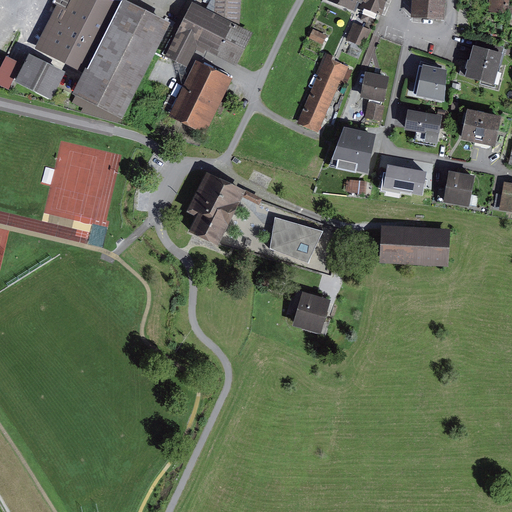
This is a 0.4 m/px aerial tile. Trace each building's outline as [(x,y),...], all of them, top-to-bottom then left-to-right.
[(76,99),(120,120),(167,25),(123,4),(107,0),(54,0),(53,3),(66,10),(48,48),(91,69),(76,99)] [(390,0),(336,0),(357,8),(359,4),(384,15),(390,0)] [(446,17),(447,0),(417,0),(416,16),(446,17)] [(249,35),(193,7),(170,53),(188,62),(198,41),(237,60),(249,35)] [(373,27),(356,19),(347,36),(365,44),(373,27)] [(475,47),(467,76),(491,82),(499,53),(475,47)] [(300,121),(320,130),(351,62),(331,53),(300,121)] [(48,66),(32,58),(23,78),(53,92),(62,72),(48,66)] [(177,117),(203,129),(226,78),(199,66),(177,117)] [(422,67),(416,96),(444,101),(445,72),(422,67)] [(387,79),(367,75),(363,95),(383,99),(387,79)] [(440,118),(409,112),(406,129),(418,132),(416,142),(435,145),(440,118)] [(469,112),(464,136),(494,142),(499,118),(469,112)] [(367,164),(372,142),(346,136),(341,158),(367,164)] [(475,175),(453,172),(449,198),(471,202),(475,175)] [(245,192),(206,173),(187,213),(196,217),(189,233),(218,247),(220,244),(245,192)] [(387,190),(415,190),(415,174),(387,174),(387,190)] [(388,214),(387,257),(448,259),(449,217),(388,214)] [(275,218),(270,249),(308,263),(323,232),(275,218)] [(334,300),(306,293),(299,322),(327,329),(334,300)]
